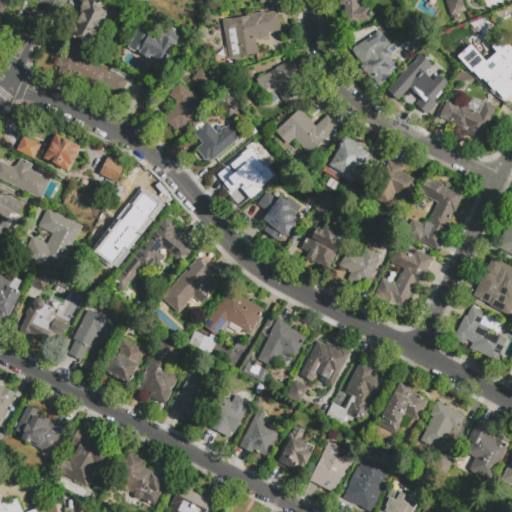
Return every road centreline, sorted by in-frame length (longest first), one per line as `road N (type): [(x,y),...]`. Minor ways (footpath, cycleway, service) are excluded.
road 1 (residential): [(0,92),(21,88),(129,137),(271,277),(511,400)]
road 2 (residential): [(0,352),(301,511)]
road 3 (residential): [(305,0),(323,62),(346,96),(385,126),(496,180)]
road 4 (residential): [(511,150),(415,349)]
